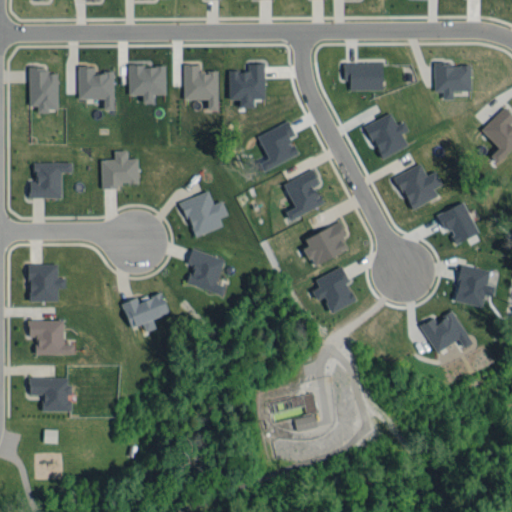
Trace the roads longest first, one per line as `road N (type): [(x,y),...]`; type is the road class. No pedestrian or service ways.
road 1 (residential): [(0,32),(472,26),(511,40)]
road 2 (residential): [(286,28),(319,124),(400,275)]
road 3 (residential): [(0,230),(147,233)]
